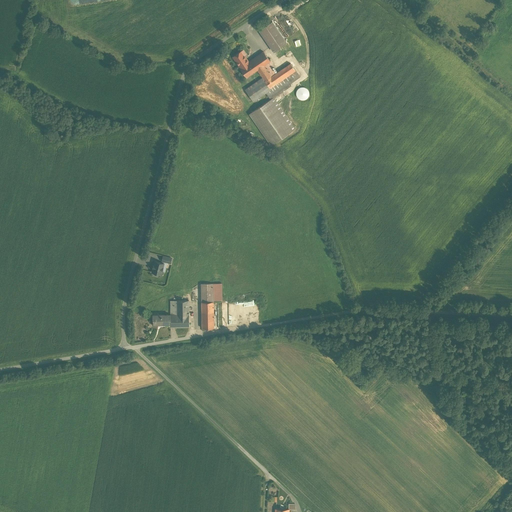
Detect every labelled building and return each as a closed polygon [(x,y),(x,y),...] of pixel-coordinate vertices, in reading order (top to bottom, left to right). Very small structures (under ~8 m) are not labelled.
[(272,21),(259,31),(274,52),(287,43),(285,39),(272,21)] [(248,61),(242,51),(233,57),(246,77),(257,70),(262,79),(245,90),(253,102),(266,94),(270,100),(273,98),(303,79),(291,61),(275,71),(263,52),(248,61)] [(305,88),(303,87),(301,88),(299,88),(298,90),(297,92),(297,94),(297,95),(298,97),(300,98),(301,99),(303,99),(305,98),(307,97),(308,95),(308,93),(308,91),(307,90),(305,88)] [(273,98),(270,100),(249,115),(271,147),(295,130),(273,98)] [(172,257),(163,255),(161,261),(170,263),(172,257)] [(164,263),(154,261),(151,272),(161,275),(164,263)] [(221,284),(200,284),(201,329),(214,328),(214,301),(221,301),(221,284)] [(171,314),(151,314),(151,325),(170,325),(170,329),(188,328),(188,302),(170,302),(171,314)]
